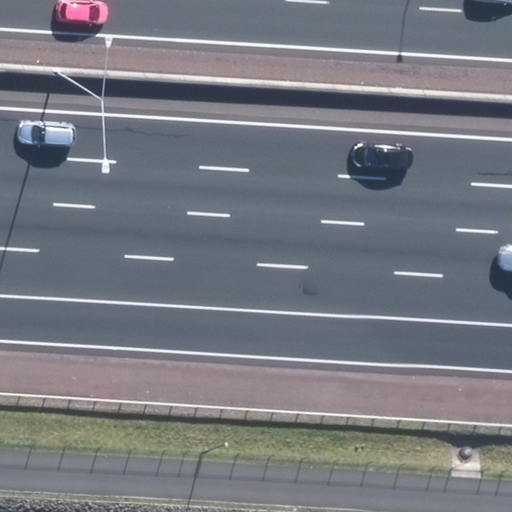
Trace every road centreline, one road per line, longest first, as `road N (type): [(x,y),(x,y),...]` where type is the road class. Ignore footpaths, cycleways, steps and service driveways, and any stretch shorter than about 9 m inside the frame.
road 1 (motorway): [(511,231),(0,198)]
road 2 (motorway): [(511,348),(0,316)]
